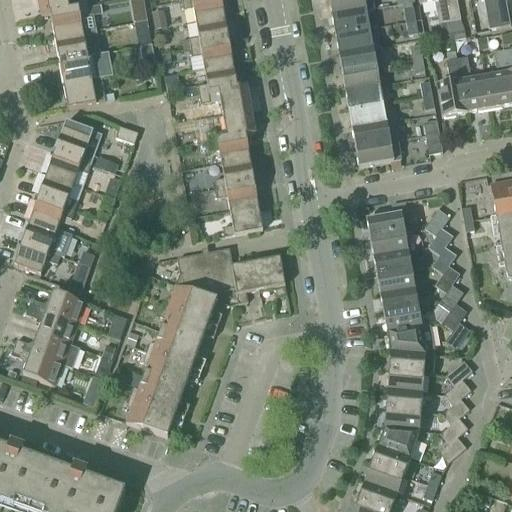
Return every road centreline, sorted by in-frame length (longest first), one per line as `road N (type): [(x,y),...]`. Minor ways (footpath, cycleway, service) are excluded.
road 1 (unknown): [(442,511),(464,445),(468,397),(444,174)]
road 2 (tertiary): [(299,488),(334,387),(333,325),(310,202)]
road 3 (residential): [(310,202),(511,159)]
road 4 (tertiary): [(310,202),(275,0)]
road 5 (residential): [(184,483),(0,416)]
